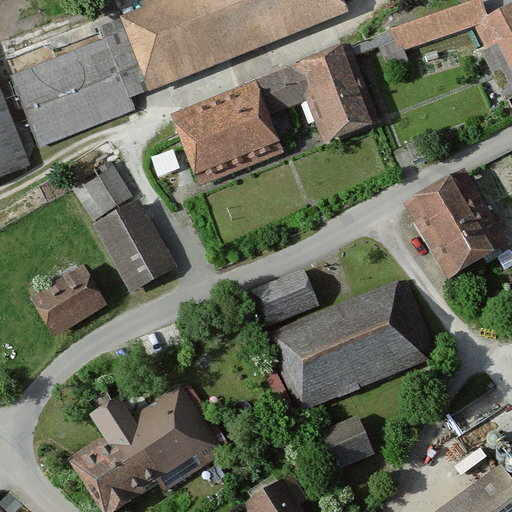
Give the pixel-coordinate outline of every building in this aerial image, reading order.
[(142,75),(336,4),(334,0),(161,0),(152,3),(154,7),(102,26),(109,44),(13,80),(36,143),(132,108),(127,94),(147,87),(142,75)] [(511,37),(489,51),(511,91),(511,37)] [(295,65),(282,70),(297,105),(310,100),(327,140),(382,118),(350,42),(295,65)] [(0,66),(0,182),(41,166),(0,66)] [(275,114),(297,105),(282,70),(260,80),(264,89),(174,126),(199,186),(289,148),(275,114)] [(173,151),(152,159),(159,176),(179,169),(173,151)] [(79,180),(103,213),(139,194),(118,152),(79,180)] [(416,212),(449,268),(493,243),(460,186),(416,212)] [(95,218),(132,288),(177,264),(139,194),(103,213),(95,218)] [(73,268),(34,294),(56,327),(95,302),(73,268)] [(256,302),(265,322),(310,303),(302,283),(256,302)] [(273,346),(294,399),(355,375),(357,380),(368,375),(366,371),(381,365),(383,370),(418,355),(404,321),(418,315),(406,286),(357,305),(360,312),(273,346)] [(167,488),(222,452),(187,398),(133,433),(124,419),(106,430),(115,445),(81,467),(106,506),(157,473),(167,488)] [(339,457),(360,449),(353,432),(332,440),(339,457)] [(511,511),(511,489),(504,478),(457,511),(511,511)] [(258,507),(261,511),(289,511),(274,489),(255,501),(258,507)]
